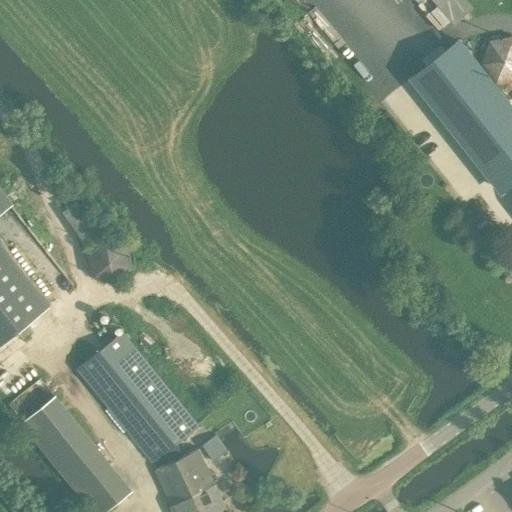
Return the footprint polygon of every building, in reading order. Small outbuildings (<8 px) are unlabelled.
[(465,0),(435,0),(456,23),(472,8),(465,0)] [(511,35),(489,40),(480,64),(496,84),(511,80),(511,35)] [(511,107),(459,41),(413,77),(502,189),(511,181),(511,107)] [(0,185),(0,345),(51,304),(0,239),(0,213),(14,203),(0,185)] [(83,197),(64,209),(88,247),(106,235),(83,197)] [(133,266),(127,245),(106,237),(88,253),(93,276),(116,282),(133,266)] [(154,462),(170,449),(174,459),(155,468),(175,511),(227,511),(231,511),(230,509),(229,510),(199,447),(182,455),(177,443),(200,425),(124,329),(77,366),(154,462)] [(105,511),(133,492),(57,396),(21,425),(90,511),(105,511)] [(228,451),(216,435),(203,444),(215,460),(228,451)]
